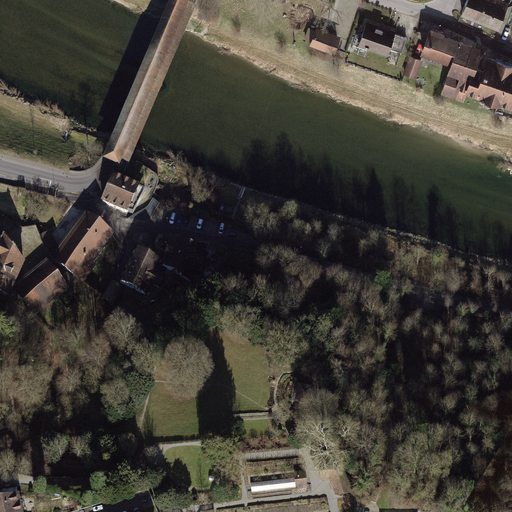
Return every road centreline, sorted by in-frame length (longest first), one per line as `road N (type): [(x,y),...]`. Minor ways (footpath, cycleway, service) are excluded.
road 1 (unclassified): [(511,311),(216,238),(126,224),(96,211),(81,186)]
road 2 (tertiary): [(181,0),(114,157),(81,186)]
road 3 (track): [(369,303),(276,267),(247,245)]
